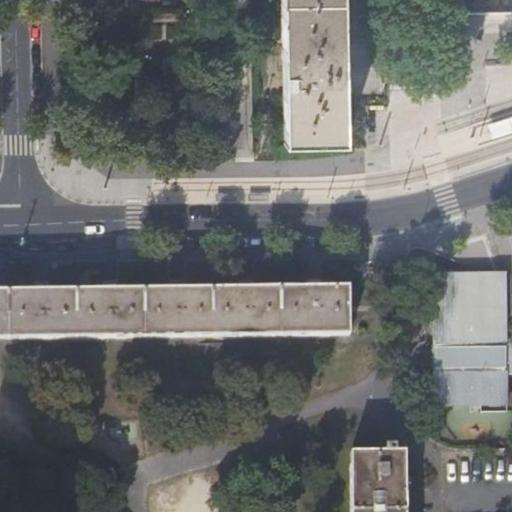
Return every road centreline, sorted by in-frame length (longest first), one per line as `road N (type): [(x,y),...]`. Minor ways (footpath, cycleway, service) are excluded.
road 1 (residential): [(511,179),(385,218),(21,225)]
road 2 (residential): [(15,0),(21,225)]
